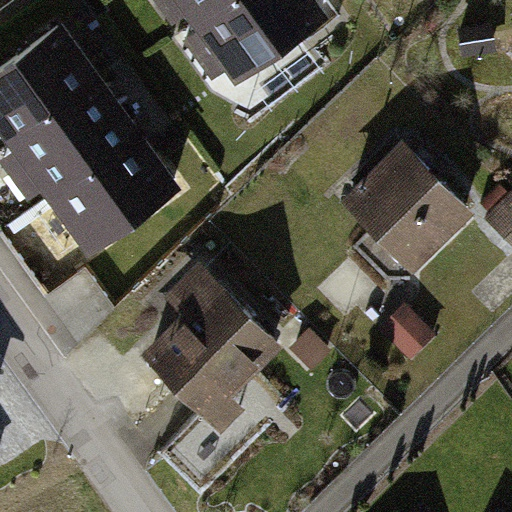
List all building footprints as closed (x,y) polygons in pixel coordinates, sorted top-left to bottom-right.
[(317,0),(188,0),(241,73),(327,12),(317,0)] [(67,18),(0,64),(0,114),(95,250),(186,187),(67,18)] [(392,136),(331,185),(393,262),(454,213),(392,136)] [(511,224),(511,185),(493,204),(511,224)] [(194,310),(152,354),(224,423),(241,406),(225,390),(279,335),(207,266),(179,295),(194,310)]
